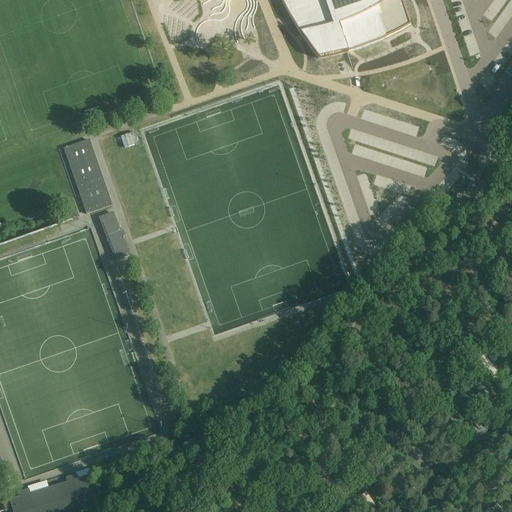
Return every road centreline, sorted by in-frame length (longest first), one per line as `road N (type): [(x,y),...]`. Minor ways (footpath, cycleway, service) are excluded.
road 1 (unclassified): [(132,511),(319,362),(465,191),(497,100)]
road 2 (unknown): [(230,83),(96,137),(213,452)]
road 3 (unknown): [(454,206),(391,21),(399,5),(415,0)]
road 4 (unknown): [(420,0),(446,84),(486,96)]
